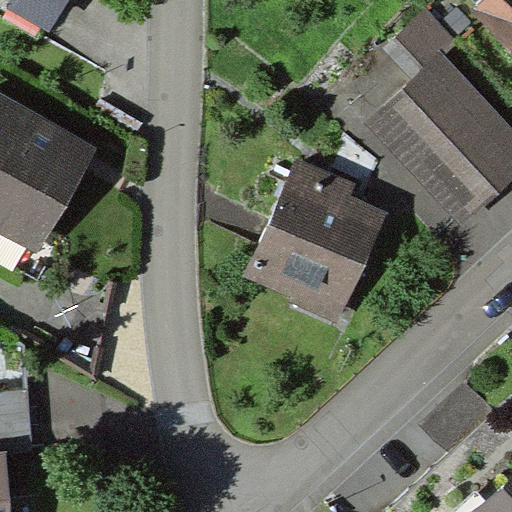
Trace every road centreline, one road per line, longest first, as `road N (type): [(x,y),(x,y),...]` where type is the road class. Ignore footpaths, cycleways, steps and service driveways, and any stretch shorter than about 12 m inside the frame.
road 1 (residential): [(224,511),(169,254),(175,0)]
road 2 (residential): [(244,511),(511,263)]
